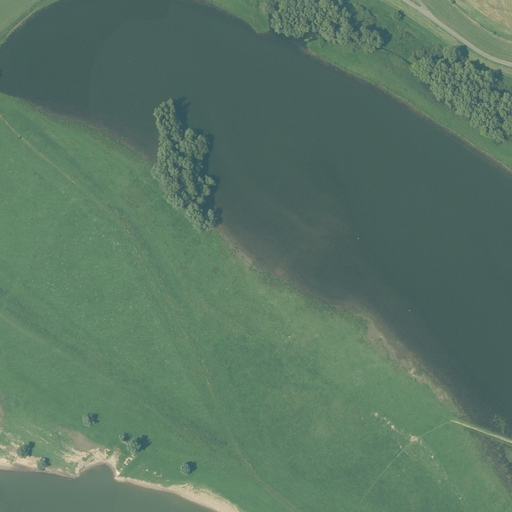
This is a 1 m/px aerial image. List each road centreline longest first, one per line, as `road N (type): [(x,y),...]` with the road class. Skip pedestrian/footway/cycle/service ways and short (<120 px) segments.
road 1 (track): [(0,116),(118,225),(257,477)]
road 2 (track): [(257,477),(2,315)]
road 3 (track): [(75,184),(2,315)]
road 4 (unclassified): [(511,65),(486,57),(402,0)]
